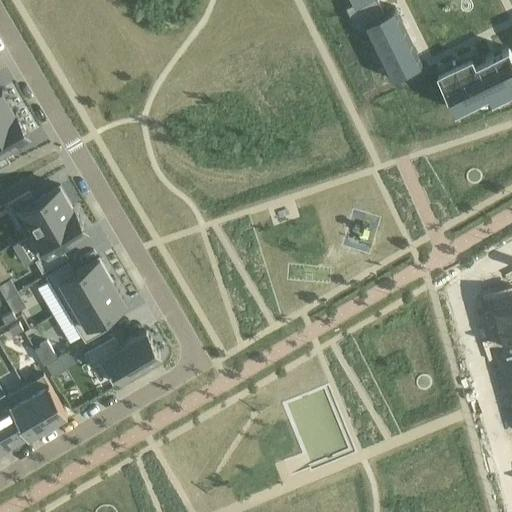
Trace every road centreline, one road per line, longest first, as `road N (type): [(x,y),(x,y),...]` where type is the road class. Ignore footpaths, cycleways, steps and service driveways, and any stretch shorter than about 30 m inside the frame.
road 1 (residential): [(0,482),(200,368),(0,22)]
road 2 (residential): [(507,469),(453,284),(511,251)]
